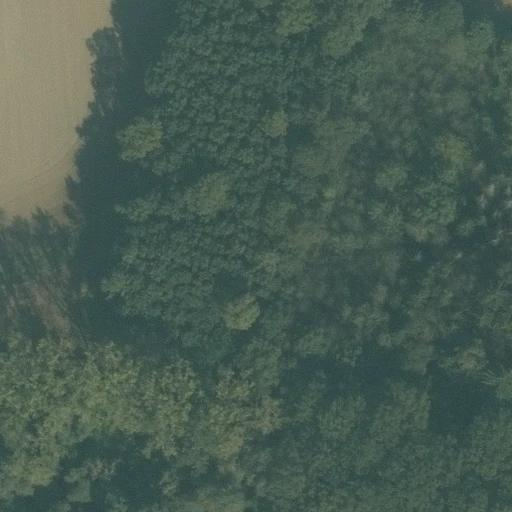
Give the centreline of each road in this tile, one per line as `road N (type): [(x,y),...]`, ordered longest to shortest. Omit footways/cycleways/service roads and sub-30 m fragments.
road 1 (track): [(511,420),(0,354)]
road 2 (track): [(232,383),(389,0)]
